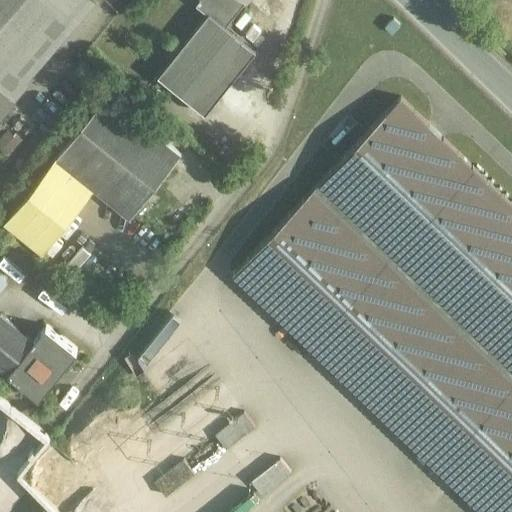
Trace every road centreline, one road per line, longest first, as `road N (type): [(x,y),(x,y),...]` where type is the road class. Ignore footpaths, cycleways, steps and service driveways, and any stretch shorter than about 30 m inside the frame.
road 1 (residential): [(70,398),(267,152),(321,0)]
road 2 (unknown): [(302,410),(177,511)]
road 3 (residential): [(418,0),(511,93)]
